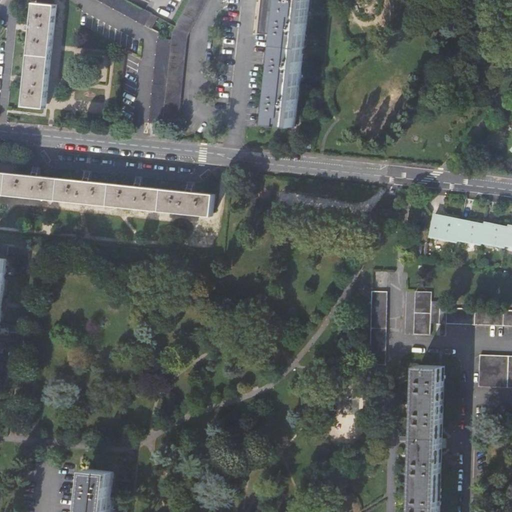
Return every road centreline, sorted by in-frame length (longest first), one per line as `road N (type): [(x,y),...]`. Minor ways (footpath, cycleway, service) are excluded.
road 1 (residential): [(233,158),(511,189)]
road 2 (residential): [(0,131),(233,158)]
road 3 (residential): [(233,158),(244,0)]
